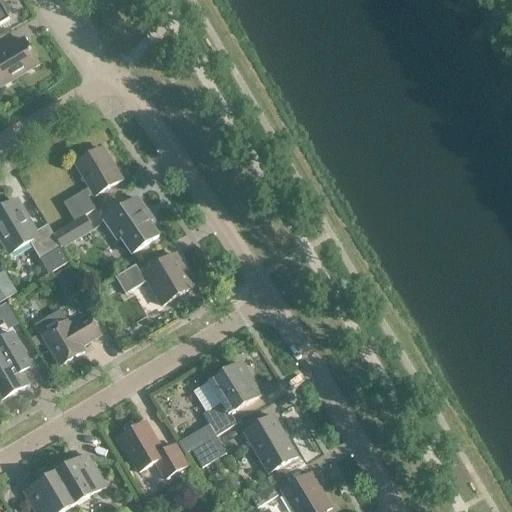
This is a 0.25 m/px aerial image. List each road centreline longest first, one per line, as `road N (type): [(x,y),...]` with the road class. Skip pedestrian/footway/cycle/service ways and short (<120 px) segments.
road 1 (residential): [(271,303),(0,464)]
road 2 (residential): [(105,86),(126,90),(137,103),(271,303)]
road 3 (residential): [(271,303),(397,511)]
road 4 (residential): [(105,86),(0,147)]
